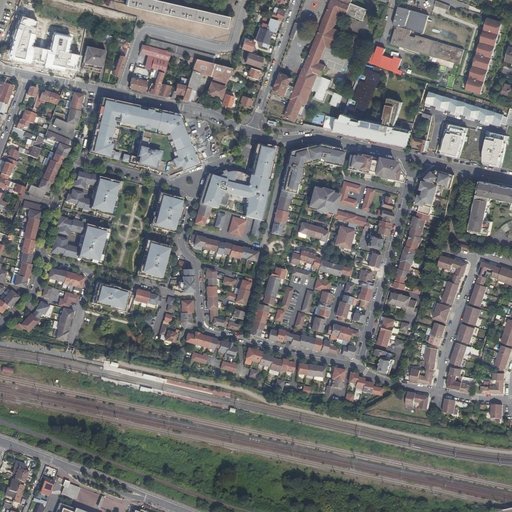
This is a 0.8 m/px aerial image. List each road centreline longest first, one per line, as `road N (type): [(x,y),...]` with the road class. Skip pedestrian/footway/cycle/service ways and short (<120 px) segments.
road 1 (residential): [(247,0),(230,48),(142,28),(120,93)]
road 2 (residential): [(199,295),(208,331),(349,364)]
road 3 (tertiary): [(401,154),(252,133)]
road 4 (tertiary): [(46,458),(184,511)]
road 5 (residential): [(368,331),(407,195)]
road 6 (residential): [(252,133),(296,0)]
road 7 (residential): [(476,258),(437,392)]
road 8 (tertiary): [(252,133),(120,93)]
